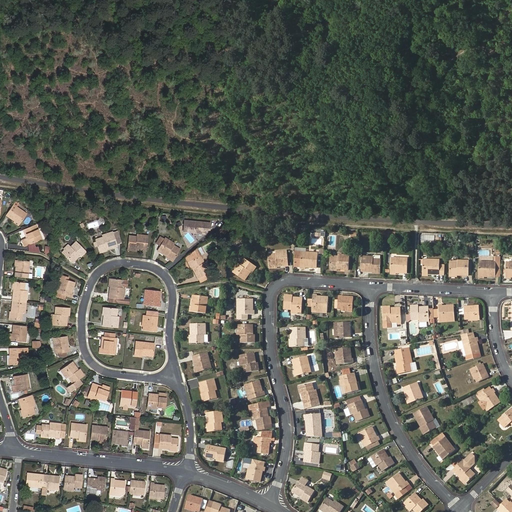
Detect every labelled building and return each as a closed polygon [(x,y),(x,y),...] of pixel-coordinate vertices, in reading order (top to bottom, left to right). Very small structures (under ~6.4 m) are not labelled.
[(15,200),(9,209),(17,215),(23,219),(29,210),(15,200)] [(209,223),(184,221),(183,230),(193,232),(193,233),(204,234),(205,230),(209,230),(209,223)] [(35,225),(23,230),(27,238),(25,239),(27,245),(41,239),(35,225)] [(117,231),(113,232),(117,246),(122,245),(117,231)] [(99,252),(106,250),(117,246),(113,232),(102,236),(103,238),(95,240),(99,252)] [(127,249),(135,249),(146,251),(148,236),(136,235),(136,237),(128,236),(127,249)] [(164,238),(160,245),(157,251),(167,256),(173,260),(180,250),(173,246),(174,244),(164,238)] [(60,252),(67,244),(66,242),(59,250),(60,252)] [(85,251),(76,242),(71,248),(69,246),(62,253),(71,263),(78,255),(80,257),(85,251)] [(198,279),(210,273),(211,272),(205,262),(204,263),(200,256),(195,249),(186,257),(189,262),(192,269),(198,279)] [(269,267),(277,267),(288,266),(287,252),(276,252),(276,255),(268,255),(269,267)] [(301,252),(295,252),(294,267),(300,267),(305,267),(305,265),(309,266),(309,268),(317,268),(318,254),(301,252)] [(330,269),(337,269),(348,270),(349,256),(338,255),(338,257),(330,257),(330,269)] [(372,272),(380,272),(381,260),(373,259),(373,258),(362,257),(361,271),(372,272)] [(391,273),(395,273),(407,274),(407,259),(391,258),(390,273),(391,273)] [(16,266),(14,277),(27,279),(28,262),(16,260),(16,266)] [(233,273),(244,280),(249,272),(251,273),(256,267),(246,260),(241,266),(239,264),(233,273)] [(422,274),(428,275),(439,275),(444,275),(444,265),(439,265),(439,260),(423,260),(422,274)] [(449,275),(457,275),(468,276),(469,261),(458,261),(458,263),(450,263),(449,275)] [(479,276),(484,277),(495,277),(495,262),(479,262),(479,276)] [(212,277),(210,273),(198,279),(200,283),(212,277)] [(62,276),(61,279),(62,279),(57,293),(56,297),(64,299),(65,296),(71,297),(72,294),(71,293),(74,282),(67,280),(68,278),(62,276)] [(123,299),(124,289),(122,288),(123,280),(111,279),(110,287),(109,298),(123,299)] [(14,289),(13,301),(26,303),(27,291),(25,291),(25,283),(15,282),(14,289)] [(159,292),(147,290),(145,305),(159,307),(159,303),(159,302),(159,292)] [(312,307),(327,308),(328,297),(317,296),(317,295),(313,294),(312,307)] [(192,307),(191,312),(205,313),(207,297),(193,295),(192,307)] [(395,305),(404,306),(404,296),(395,295),(395,305)] [(291,311),(296,312),(301,312),(302,299),(292,298),(292,297),(285,296),(284,308),(291,309),(291,311)] [(352,297),(338,296),(338,300),(338,309),(352,310),(352,297)] [(252,299),(239,300),(240,315),(240,320),(249,320),(248,315),(254,315),(254,311),(252,311),(252,299)] [(26,303),(13,301),(12,313),(11,320),(21,321),(22,314),(25,314),(26,303)] [(419,321),(424,321),(429,321),(429,309),(429,308),(418,308),(418,306),(410,306),(411,314),(407,314),(408,318),(411,318),(411,319),(419,319),(419,321)] [(443,306),(438,306),(438,310),(439,319),(439,320),(455,319),(454,307),(443,307),(443,306)] [(464,307),(465,320),(479,319),(479,306),(464,307)] [(68,308),(56,307),(56,315),(53,314),(52,325),(65,326),(66,316),(68,316),(68,308)] [(104,307),(104,315),(102,326),(117,328),(118,317),(116,317),(117,309),(104,307)] [(391,323),(396,322),(401,322),(400,309),(390,309),(390,307),(382,308),(383,320),(391,320),(391,323)] [(145,316),(144,316),(143,330),(155,332),(157,317),(156,317),(145,316)] [(338,338),(350,337),(350,323),(337,323),(338,338)] [(191,335),(191,343),(204,343),(204,342),(204,334),(205,334),(205,324),(191,324),(191,335)] [(27,327),(14,325),(13,334),(11,334),(11,341),(25,342),(27,327)] [(238,325),(239,335),(241,335),(241,343),(253,343),(253,335),(251,335),(251,325),(238,325)] [(291,339),(291,347),(304,346),(303,338),(305,338),(305,327),(290,328),(291,339)] [(462,336),(463,341),(475,338),(474,333),(462,336)] [(53,338),(55,354),(69,352),(69,347),(67,348),(66,336),(53,338)] [(101,348),(100,353),(115,354),(116,338),(115,338),(103,337),(102,337),(101,348)] [(463,341),(467,356),(468,360),(480,357),(476,342),(478,342),(477,338),(475,338),(463,341)] [(141,354),(152,355),(153,355),(154,344),(135,342),(134,356),(141,356),(141,354)] [(22,348),(10,349),(11,356),(11,365),(23,364),(22,352),(27,352),(27,348),(22,348)] [(349,348),(337,349),(339,364),(353,362),(353,358),(351,359),(349,348)] [(405,353),(396,355),(395,355),(398,366),(400,374),(412,371),(410,363),(412,362),(409,352),(405,353)] [(196,367),(197,372),(211,368),(207,353),(193,356),(196,367)] [(245,365),(246,372),(258,371),(257,363),(255,363),(253,353),(240,355),(242,365),(245,365)] [(294,368),(296,375),(311,372),(307,356),(292,360),(294,368)] [(79,369),(77,370),(71,362),(61,370),(66,378),(69,377),(73,383),(67,387),(70,391),(82,384),(79,379),(83,376),(79,369)] [(471,369),(477,382),(489,377),(483,364),(471,369)] [(14,386),(15,392),(30,389),(28,374),(15,377),(16,385),(14,386)] [(350,374),(342,376),(340,377),(343,386),(346,386),(348,393),(360,390),(357,382),(356,383),(353,374),(350,374)] [(203,393),(205,401),(217,398),(215,390),(216,389),(214,379),(200,383),(203,393)] [(245,385),(249,400),(264,395),(260,381),(245,385)] [(301,393),(304,404),(312,402),(313,406),(319,405),(316,391),(313,391),(311,383),(299,386),(301,393)] [(407,398),(409,403),(423,398),(417,383),(403,388),(407,398)] [(90,398),(97,400),(98,397),(105,400),(109,388),(102,386),(101,388),(92,385),(87,397),(90,398)] [(480,394),(490,409),(500,402),(494,392),(495,391),(493,388),(492,389),(490,387),(487,389),(486,390),(483,392),(482,390),(478,392),(480,394)] [(121,391),(120,404),(135,406),(137,391),(133,391),(132,393),(121,391)] [(159,394),(159,396),(149,394),(147,407),(157,409),(158,406),(165,407),(166,395),(159,394)] [(488,410),(490,409),(480,394),(478,395),(481,401),(480,402),(484,408),(486,408),(488,410)] [(32,395),(20,399),(23,410),(26,417),(36,414),(33,407),(36,406),(32,395)] [(369,417),(366,409),(364,410),(360,400),(348,405),(352,414),(355,413),(357,421),(369,417)] [(258,426),(271,424),(269,416),(267,417),(265,407),(268,406),(268,401),(257,403),(257,404),(250,406),(250,410),(253,409),(253,413),(255,419),(257,419),(258,426)] [(421,427),(425,433),(436,427),(432,420),(433,419),(426,406),(414,414),(421,427)] [(511,407),(498,420),(504,428),(511,422),(511,423),(511,407)] [(209,423),(209,431),(221,430),(220,421),(222,421),(221,411),(207,413),(209,423)] [(307,437),(322,438),(322,430),(320,414),(305,415),(306,415),(306,420),(307,431),(307,437)] [(40,435),(47,436),(56,437),(56,439),(59,439),(59,437),(61,427),(64,427),(64,424),(61,424),(50,423),(49,425),(42,424),(40,435)] [(79,439),(85,440),(87,425),(71,423),(70,436),(79,437),(79,439)] [(92,426),(91,439),(99,440),(99,441),(107,442),(108,427),(92,426)] [(367,446),(378,441),(379,440),(377,437),(376,437),(371,427),(360,432),(367,446)] [(112,431),(111,443),(122,444),(127,444),(128,444),(129,433),(112,431)] [(151,433),(134,431),(133,444),(142,445),(141,446),(150,447),(151,433)] [(364,447),(367,446),(360,432),(358,433),(364,447)] [(160,435),(155,434),(154,448),(159,448),(170,449),(178,450),(179,440),(172,439),(172,436),(160,435)] [(431,442),(433,446),(445,437),(443,434),(431,442)] [(257,437),(255,452),(268,454),(269,443),(271,443),(271,440),(271,439),(270,438),(261,438),(257,437)] [(445,437),(433,446),(440,455),(443,459),(455,450),(445,437)] [(379,444),(378,441),(367,446),(368,450),(379,444)] [(307,443),(306,451),(304,462),(318,464),(320,453),(318,453),(319,445),(307,443)] [(207,446),(205,456),(216,458),(216,460),(223,462),(226,449),(207,446)] [(388,458),(382,450),(371,457),(377,465),(379,464),(383,471),(393,464),(389,457),(388,458)] [(453,470),(460,478),(466,483),(475,474),(469,469),(470,467),(468,465),(474,458),(474,457),(471,453),(464,460),(463,460),(453,470)] [(250,470),(248,479),(260,481),(263,471),(264,471),(265,467),(263,467),(264,461),(253,459),(252,464),(250,470)] [(39,486),(42,486),(44,474),(27,472),(26,484),(30,485),(39,486)] [(405,482),(398,473),(388,481),(398,493),(409,484),(406,481),(405,482)] [(42,486),(41,493),(46,494),(47,489),(46,489),(46,487),(55,488),(58,488),(60,476),(44,474),(42,486)] [(76,476),(65,475),(64,488),(74,489),(75,486),(82,487),(83,475),(76,474),(76,476)] [(303,476),(299,481),(306,485),(309,480),(303,476)] [(98,478),(88,477),(86,490),(97,491),(97,489),(104,489),(106,478),(98,477),(98,478)] [(115,479),(111,478),(109,493),(124,494),(125,481),(115,480),(115,479)] [(146,482),(130,480),(129,493),(144,494),(146,482)] [(303,495),(302,496),(309,500),(315,490),(306,485),(299,481),(298,481),(293,489),(303,495)] [(154,483),(150,483),(148,497),(164,499),(165,486),(154,485),(154,483)] [(405,503),(412,510),(414,508),(417,511),(420,511),(428,505),(423,500),(421,501),(414,494),(405,503)] [(200,511),(203,499),(189,495),(185,507),(200,511)] [(327,498),(320,508),(326,511),(339,511),(343,507),(335,501),(334,503),(327,498)] [(491,504),(496,509),(498,507),(501,505),(495,499),(491,504)] [(501,505),(498,507),(502,511),(509,503),(506,500),(501,505)] [(229,511),(230,511),(221,508),(222,505),(214,502),(210,511),(229,511)] [(500,511),(511,511),(511,503),(511,502),(509,503),(502,511),(500,511)]
